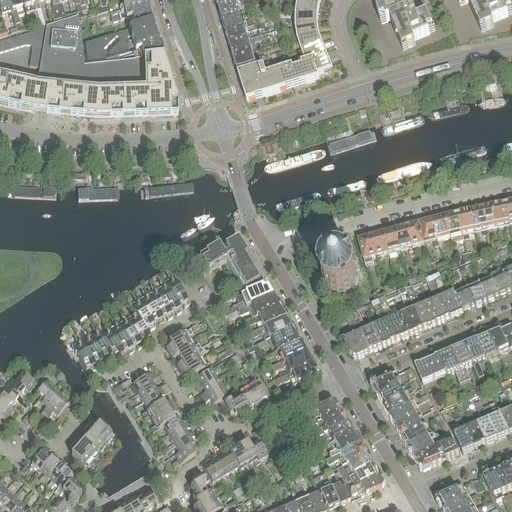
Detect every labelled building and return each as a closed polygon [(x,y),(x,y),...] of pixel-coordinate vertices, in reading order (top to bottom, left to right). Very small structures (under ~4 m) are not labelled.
[(0,0),(0,13),(1,17),(12,14),(7,0),(0,0)] [(22,10),(19,0),(7,0),(12,14),(16,30),(9,32),(10,35),(21,32),(17,18),(24,16),(22,10)] [(37,19),(32,0),(21,0),(24,10),(26,14),(32,13),(34,20),(37,19)] [(39,5),(45,3),(44,0),(32,0),(37,19),(40,28),(45,27),(39,5)] [(55,0),(44,0),(45,3),(52,2),(53,7),(51,8),(55,21),(61,20),(55,0)] [(55,0),(61,20),(65,18),(61,4),(68,2),(67,0),(55,0)] [(78,0),(72,0),(77,14),(82,13),(78,0)] [(82,0),(78,0),(82,13),(86,12),(82,0)] [(106,5),(105,0),(97,0),(100,8),(100,9),(105,8),(105,6),(106,5)] [(128,0),(127,1),(129,7),(122,9),(123,11),(111,15),(112,18),(147,8),(146,5),(146,2),(145,0),(128,0)] [(217,3),(218,11),(238,5),(236,0),(214,0),(215,1),(216,2),(217,3)] [(319,10),(322,1),(319,0),(298,0),(297,4),(319,10)] [(433,30),(427,15),(422,17),(419,9),(413,11),(408,0),(405,0),(377,12),(382,25),(390,21),(401,47),(405,46),(406,50),(415,46),(413,42),(429,35),(429,31),(433,30)] [(457,0),(460,7),(469,3),(479,28),(483,28),(485,32),(494,28),(492,24),(508,17),(507,13),(511,11),(506,0),(457,0)] [(238,5),(218,11),(222,23),(242,17),(239,9),(250,6),(249,1),(242,3),(238,5)] [(318,19),(319,10),(297,4),(295,17),(318,19)] [(107,14),(105,8),(100,9),(100,8),(94,10),(96,17),(107,14)] [(132,19),(134,25),(151,20),(151,19),(152,17),(151,14),(149,13),(148,10),(147,10),(147,8),(112,18),(113,24),(132,19)] [(244,24),(242,17),(222,23),(227,36),(264,25),(263,19),(244,24)] [(295,17),(295,30),(318,28),(318,19),(295,17)] [(42,54),(41,59),(40,65),(39,70),(37,87),(32,114),(34,115),(97,121),(145,119),(143,60),(104,64),(84,66),(81,43),(78,18),(46,28),(46,29),(42,54)] [(160,45),(157,36),(155,30),(153,22),(81,43),(84,66),(106,63),(105,60),(128,53),(124,42),(129,37),(131,37),(135,51),(137,50),(137,51),(160,45)] [(227,36),(230,46),(248,40),(247,35),(266,29),(264,25),(227,36)] [(31,47),(31,52),(42,54),(46,29),(46,28),(45,30),(31,47)] [(319,37),(318,28),(295,30),(297,42),(319,37)] [(45,30),(22,37),(25,47),(31,47),(45,30)] [(19,49),(25,47),(22,37),(16,38),(19,49)] [(322,46),(319,37),(297,42),(301,54),(322,46)] [(16,38),(10,40),(13,50),(19,49),(16,38)] [(7,52),(13,50),(10,40),(4,42),(7,52)] [(230,46),(234,59),(252,53),(248,40),(230,46)] [(160,46),(132,53),(134,60),(164,58),(160,46)] [(313,62),(326,55),(322,46),(301,54),(306,64),(313,62)] [(255,61),(252,53),(234,59),(238,72),(256,67),(270,63),(268,59),(263,61),(262,58),(255,61)] [(326,55),(313,62),(317,77),(330,71),(329,69),(332,68),(326,55)] [(163,58),(143,60),(145,119),(177,118),(177,103),(163,58)] [(288,73),(267,80),(264,71),(261,72),(260,69),(238,76),(247,104),(319,81),(317,77),(313,62),(306,64),(302,66),(303,69),(293,72),(292,69),(287,70),(288,73)] [(0,107),(32,114),(37,87),(0,79),(0,107)] [(486,91),(496,89),(495,83),(484,85),(486,91)] [(507,96),(473,104),(475,112),(509,104),(507,96)] [(388,107),(390,113),(398,110),(396,104),(388,107)] [(468,105),(429,115),(431,123),(470,114),(468,105)] [(424,115),(381,128),(385,138),(427,126),(424,115)] [(374,132),(327,147),(330,158),(377,142),(374,132)] [(317,151),(267,165),(265,167),(264,169),(263,172),(265,173),(267,174),(270,174),(321,160),(323,159),(324,158),(325,157),(325,155),(325,154),(325,153),(324,151),(323,150),(321,150),(319,150),(317,151)] [(488,151),(445,160),(446,169),(490,159),(488,151)] [(424,166),(379,177),(381,186),(427,175),(424,166)] [(364,182),(326,193),(329,201),(367,190),(364,182)] [(182,185),(138,189),(138,198),(183,194),(182,185)] [(14,188),(14,197),(59,198),(59,189),(14,188)] [(77,189),(77,198),(122,199),(122,190),(77,189)] [(316,194),(276,206),(275,208),(274,211),(276,213),(278,214),(318,202),(320,200),(321,197),(319,195),(316,194)] [(503,205),(507,226),(510,226),(509,223),(511,222),(511,202),(511,203),(510,204),(503,205)] [(491,207),(495,229),(507,226),(503,205),(499,206),(497,206),(494,206),(493,207),(491,208),(491,207)] [(489,237),(487,231),(495,229),(491,207),(490,207),(487,208),(485,209),(481,210),(487,237),(489,237)] [(468,213),(473,234),(481,233),(483,238),(487,237),(481,210),(477,211),(475,210),(472,211),(471,212),(468,213)] [(464,242),(463,237),(473,234),(468,213),(467,212),(464,213),(463,214),(456,216),(462,243),(464,242)] [(444,219),(449,240),(457,238),(458,243),(462,243),(456,216),(451,217),(450,216),(447,217),(445,218),(444,219)] [(443,241),(449,240),(444,219),(443,219),(441,219),(439,219),(437,220),(431,222),(438,248),(439,248),(442,254),(446,252),(443,241)] [(419,225),(424,244),(432,242),(434,249),(438,248),(431,222),(426,223),(425,223),(422,224),(420,225),(419,225)] [(407,228),(413,249),(425,246),(424,244),(419,225),(414,227),(412,226),(409,227),(408,228),(407,228)] [(395,232),(400,253),(413,249),(407,228),(402,230),(400,230),(397,230),(396,231),(395,232)] [(383,235),(388,256),(400,253),(395,232),(390,233),(388,233),(385,234),(384,235),(383,235)] [(370,238),(376,259),(388,256),(383,235),(378,236),(376,236),(373,237),(372,238),(370,238)] [(373,265),(372,260),(376,259),(370,238),(363,240),(362,240),(359,241),(358,243),(359,246),(360,247),(364,262),(365,262),(366,267),(373,265)] [(231,244),(224,248),(225,250),(221,252),(218,247),(199,258),(200,260),(193,264),(202,278),(209,274),(208,272),(226,261),(226,260),(230,258),(233,263),(229,265),(244,291),(259,283),(251,270),(254,269),(238,241),(236,241),(231,244)] [(431,265),(436,264),(429,254),(426,254),(428,260),(429,260),(431,265)] [(328,296),(342,299),(355,292),(359,277),(351,265),(337,261),(324,268),(320,283),(328,296)] [(511,266),(502,271),(501,270),(500,270),(511,294),(511,293),(511,266)] [(450,272),(450,271),(448,267),(440,271),(442,275),(450,272)] [(499,277),(491,281),(499,299),(500,298),(502,299),(505,297),(506,296),(511,294),(500,270),(497,271),(499,277)] [(499,299),(491,281),(487,271),(482,273),(485,279),(478,282),(479,286),(487,304),(489,304),(490,304),(493,302),(494,301),(499,299)] [(443,275),(439,277),(444,287),(448,286),(443,275)] [(439,277),(433,280),(450,321),(464,315),(463,314),(455,296),(454,295),(448,298),(444,287),(439,277)] [(410,287),(419,283),(418,279),(409,281),(410,287)] [(435,304),(434,304),(431,302),(428,304),(429,306),(428,307),(437,327),(450,321),(433,280),(426,283),(435,304)] [(175,282),(166,288),(167,290),(178,308),(181,306),(184,310),(189,307),(175,282)] [(479,286),(467,291),(475,309),(477,309),(478,309),(481,308),(482,306),(487,304),(479,286)] [(224,319),(227,318),(271,298),(266,289),(263,288),(240,297),(235,299),(237,307),(226,312),(222,304),(217,307),(224,319)] [(395,293),(393,288),(385,292),(387,296),(387,297),(395,293)] [(412,289),(405,292),(423,333),(437,327),(428,307),(419,311),(420,307),(412,289)] [(178,308),(167,290),(158,295),(170,315),(174,313),(176,317),(181,314),(178,308)] [(475,309),(467,291),(455,296),(463,314),(465,314),(466,314),(469,313),(470,311),(475,309)] [(400,297),(408,315),(401,318),(410,338),(423,333),(405,292),(399,294),(400,297)] [(158,295),(150,300),(162,320),(165,318),(167,323),(173,319),(170,315),(158,295)] [(374,300),(372,295),(357,301),(360,307),(374,300)] [(278,309),(271,298),(227,318),(230,322),(253,313),(256,319),(278,309)] [(150,300),(141,305),(153,325),(156,324),(159,328),(164,325),(162,320),(150,300)] [(385,300),(378,303),(396,344),(410,338),(401,318),(394,321),(385,300)] [(379,325),(384,326),(374,330),(383,350),(396,344),(378,303),(371,306),(379,325)] [(153,325),(141,305),(132,311),(137,319),(144,331),(147,329),(150,333),(155,330),(153,325)] [(259,324),(262,330),(284,321),(278,309),(256,319),(256,320),(232,329),(235,334),(259,324)] [(357,312),(351,315),(370,355),(383,350),(374,330),(367,333),(357,312)] [(355,339),(345,343),(344,343),(353,359),(357,361),(370,355),(351,315),(344,318),(353,337),(355,339)] [(137,319),(128,324),(140,344),(143,342),(146,347),(151,344),(144,331),(137,319)] [(266,335),(268,342),(291,332),(284,321),(262,330),(262,331),(238,340),(239,343),(246,340),(247,342),(266,335)] [(128,324),(119,329),(131,349),(134,347),(137,352),(143,349),(140,344),(128,324)] [(500,333),(510,352),(511,351),(511,330),(511,328),(510,329),(509,328),(506,330),(505,331),(500,333)] [(131,349),(119,329),(111,334),(122,354),(125,352),(128,357),(134,354),(131,349)] [(176,359),(179,363),(200,350),(198,346),(192,350),(186,340),(192,336),(189,332),(168,345),(170,349),(165,351),(171,362),(176,359)] [(273,347),(276,355),(297,345),(297,344),(298,344),(291,332),(268,342),(269,342),(246,351),(248,356),(258,351),(258,353),(273,347)] [(508,365),(503,355),(509,352),(509,353),(510,352),(500,333),(499,333),(498,333),(495,334),(494,336),(489,338),(499,357),(504,367),(508,365)] [(111,334),(102,340),(113,359),(117,357),(120,363),(125,359),(122,354),(111,334)] [(102,340),(100,337),(97,339),(95,336),(90,339),(92,342),(103,361),(106,359),(109,363),(114,360),(113,359),(102,340)] [(478,343),(488,362),(498,356),(498,357),(499,357),(489,338),(488,338),(487,338),(484,339),(483,340),(478,343)] [(83,348),(94,367),(98,365),(101,369),(106,366),(103,361),(92,342),(88,344),(86,341),(81,344),(83,348)] [(489,390),(478,364),(486,360),(487,362),(488,362),(478,343),(477,342),(473,344),(472,344),(469,345),(468,346),(465,347),(473,366),(484,392),(489,390)] [(298,346),(297,345),(276,355),(276,356),(261,362),(264,367),(281,360),(283,366),(305,356),(301,349),(301,350),(299,346),(298,346)] [(91,374),(96,371),(94,367),(83,348),(79,350),(77,346),(71,350),(86,375),(87,375),(85,372),(89,370),(91,374)] [(471,383),(465,370),(473,366),(465,347),(461,349),(459,349),(456,350),(455,352),(452,353),(469,394),(471,397),(474,396),(469,384),(471,383)] [(200,350),(179,363),(180,366),(176,369),(182,379),(186,376),(189,380),(211,368),(208,364),(202,367),(196,357),(202,354),(200,350)] [(232,355),(230,351),(218,358),(220,362),(232,355)] [(439,359),(447,377),(457,373),(458,376),(456,377),(460,388),(462,387),(465,396),(469,394),(452,353),(448,354),(447,354),(444,356),(443,357),(439,359)] [(287,371),(289,376),(311,366),(305,356),(283,366),(270,372),(272,376),(287,371)] [(423,385),(446,376),(447,377),(439,359),(435,360),(435,361),(419,368),(419,367),(415,369),(416,372),(423,385)] [(311,367),(311,366),(289,376),(289,377),(278,382),(273,384),(276,389),(293,382),(295,387),(315,379),(317,376),(314,371),(313,371),(311,367)] [(409,383),(416,380),(411,370),(404,373),(409,383)] [(198,393),(202,390),(217,382),(212,372),(197,381),(200,386),(195,388),(198,393)] [(23,376),(17,384),(29,395),(33,391),(35,393),(41,386),(35,381),(32,384),(23,376)] [(133,387),(138,396),(153,387),(150,382),(154,380),(152,376),(133,387)] [(372,390),(377,399),(403,386),(396,377),(373,387),(373,386),(372,390)] [(511,389),(511,387),(511,385),(508,379),(501,383),(505,392),(511,389)] [(30,396),(29,395),(17,384),(13,380),(6,389),(19,400),(23,396),(26,399),(30,396)] [(241,402),(249,414),(252,412),(255,416),(266,411),(263,406),(267,403),(254,381),(250,384),(253,388),(243,395),(240,390),(236,392),(241,402)] [(53,392),(57,389),(48,382),(36,395),(41,399),(33,408),(37,411),(42,406),(41,405),(53,392)] [(195,401),(197,404),(222,390),(217,382),(202,390),(205,395),(195,401)] [(268,403),(272,400),(262,384),(258,386),(268,403)] [(153,387),(138,396),(143,404),(168,389),(166,386),(156,391),(153,387)] [(377,399),(384,410),(409,397),(408,397),(414,393),(412,390),(406,393),(403,386),(377,399)] [(6,389),(0,395),(0,396),(12,408),(16,403),(25,412),(28,408),(19,400),(6,389)] [(171,394),(168,389),(143,404),(148,413),(142,416),(143,417),(164,405),(161,400),(171,394)] [(221,403),(228,399),(222,390),(197,404),(199,408),(209,402),(213,408),(221,403)] [(46,409),(38,418),(41,421),(61,399),(53,393),(53,392),(41,405),(42,406),(46,409)] [(505,411),(499,414),(508,437),(511,435),(511,411),(505,395),(499,397),(505,411)] [(0,422),(2,420),(6,423),(14,415),(9,411),(12,408),(0,396),(0,422)] [(421,405),(429,401),(426,396),(419,401),(421,405)] [(384,410),(390,421),(415,408),(409,397),(384,410)] [(61,399),(41,421),(45,424),(52,415),(57,419),(58,418),(61,415),(64,412),(69,407),(72,403),(71,402),(68,405),(61,399)] [(221,403),(229,416),(229,417),(235,419),(238,417),(232,407),(228,399),(221,403)] [(232,407),(238,417),(243,414),(245,417),(249,414),(241,402),(232,407)] [(482,421),(475,424),(485,447),(497,442),(483,410),(480,403),(475,405),(482,421)] [(163,429),(174,422),(172,419),(177,416),(170,405),(166,408),(164,405),(143,417),(145,420),(150,417),(156,427),(151,430),(153,435),(163,429)] [(310,423),(303,427),(306,431),(316,425),(317,426),(339,414),(334,406),(335,406),(330,405),(310,414),(313,420),(310,422),(310,423)] [(495,405),(483,410),(497,442),(508,437),(499,414),(495,405)] [(396,432),(421,419),(415,408),(390,421),(396,432)] [(471,426),(464,429),(474,452),(485,447),(475,424),(468,408),(464,410),(471,426)] [(66,420),(69,416),(67,415),(64,412),(61,415),(66,420)] [(346,426),(339,414),(317,426),(321,432),(310,439),(312,442),(324,435),(324,436),(346,426)] [(30,424),(33,420),(28,416),(25,419),(30,424)] [(178,420),(174,422),(163,429),(168,437),(193,422),(191,418),(181,424),(178,420)] [(30,424),(25,419),(22,423),(27,427),(30,424)] [(427,429),(421,419),(396,432),(402,442),(427,429)] [(474,452),(464,429),(460,419),(455,422),(459,431),(452,434),(453,437),(462,454),(462,456),(474,452)] [(63,423),(59,420),(55,425),(58,428),(63,423)] [(168,437),(173,446),(187,438),(186,437),(192,434),(191,432),(186,434),(185,433),(196,427),(193,422),(168,437)] [(448,432),(443,422),(438,424),(444,434),(448,432)] [(50,427),(55,432),(58,428),(55,425),(53,424),(50,427)] [(112,438),(98,427),(95,430),(91,426),(83,435),(88,439),(85,442),(98,453),(112,438)] [(329,446),(329,447),(352,436),(346,426),(324,436),(327,441),(322,444),(323,446),(317,450),(319,453),(329,446)] [(55,432),(50,427),(49,428),(47,430),(52,435),(55,432)] [(409,453),(433,440),(427,429),(402,442),(409,453)] [(173,446),(178,455),(193,446),(191,442),(195,439),(192,434),(186,437),(187,438),(173,446)] [(352,436),(329,447),(333,453),(328,455),(330,459),(358,446),(352,436)] [(409,453),(415,464),(439,451),(433,440),(409,453)] [(71,458),(84,469),(98,453),(85,442),(82,445),(78,442),(70,450),(74,454),(71,458)] [(233,453),(229,455),(238,471),(242,477),(246,475),(244,470),(253,465),(255,469),(259,466),(258,464),(247,445),(243,448),(240,442),(230,448),(233,453)] [(258,464),(267,459),(259,444),(253,447),(251,443),(247,445),(258,464)] [(439,451),(415,464),(420,472),(424,473),(430,470),(446,463),(461,457),(460,455),(454,443),(439,451)] [(193,446),(178,455),(174,457),(177,463),(180,466),(195,457),(192,452),(196,450),(193,446)] [(342,459),(346,466),(364,457),(358,446),(330,459),(326,462),(329,467),(342,459)] [(52,460),(51,459),(47,456),(50,452),(46,449),(32,466),(40,473),(52,460)] [(230,476),(238,471),(229,455),(224,458),(222,454),(218,457),(220,461),(230,476)] [(59,466),(58,466),(54,463),(58,459),(54,455),(51,459),(52,460),(40,473),(44,476),(39,482),(42,485),(47,479),(48,480),(59,466)] [(364,457),(346,466),(334,473),(336,476),(340,474),(344,481),(370,468),(364,457)] [(209,462),(212,466),(213,465),(222,481),(230,476),(220,461),(216,463),(213,459),(209,462)] [(55,486),(66,473),(62,469),(65,466),(62,462),(59,466),(48,480),(51,483),(46,489),(50,492),(55,486)] [(200,467),(206,476),(207,476),(210,482),(209,482),(212,487),(222,481),(213,465),(212,466),(207,468),(205,464),(200,467)] [(14,468),(9,473),(13,476),(18,471),(14,468)] [(25,468),(20,473),(24,476),(29,471),(25,468)] [(370,468),(344,481),(340,483),(343,488),(350,483),(354,490),(377,478),(370,468)] [(63,493),(72,482),(74,480),(70,476),(73,472),(69,469),(66,473),(55,486),(59,490),(54,496),(57,498),(63,493)] [(511,473),(510,469),(502,472),(502,473),(498,475),(511,505),(511,473)] [(87,475),(93,480),(96,476),(90,471),(87,475)] [(300,484),(304,494),(306,494),(302,482),(303,481),(300,474),(297,476),(300,484)] [(487,486),(496,506),(502,503),(506,511),(511,511),(511,505),(498,475),(492,478),(491,478),(490,478),(489,478),(488,478),(487,479),(486,479),(485,480),(485,481),(484,481),(487,486)] [(207,476),(206,476),(191,485),(190,489),(192,493),(201,487),(209,482),(210,482),(207,476)] [(354,490),(346,494),(348,499),(357,494),(360,500),(381,491),(382,487),(377,478),(354,490)] [(331,511),(337,510),(329,491),(328,492),(323,479),(313,483),(318,495),(324,511),(331,511)] [(482,481),(471,486),(477,497),(487,492),(482,481)] [(71,500),(78,492),(74,488),(76,486),(72,482),(63,493),(71,500)] [(192,499),(195,503),(206,497),(201,487),(192,493),(195,498),(192,499)] [(331,490),(329,491),(337,510),(350,504),(348,499),(346,494),(345,491),(341,492),(339,488),(331,491),(331,490)] [(216,491),(206,497),(195,503),(197,507),(192,510),(192,511),(223,511),(227,510),(225,505),(218,509),(212,499),(219,495),(216,491)] [(443,511),(463,503),(457,491),(439,499),(438,503),(443,511)] [(0,511),(2,511),(3,511),(14,499),(6,492),(0,498),(0,511)] [(70,511),(81,499),(81,494),(78,492),(71,500),(65,507),(64,508),(68,511),(70,511)] [(487,492),(477,497),(479,501),(489,497),(487,492)] [(305,494),(304,495),(310,511),(324,511),(318,495),(307,499),(305,494)] [(293,500),(295,505),(297,511),(310,511),(304,495),(293,500)] [(14,511),(21,505),(14,499),(3,511),(14,511)] [(129,511),(141,511),(137,503),(135,500),(130,503),(127,499),(123,502),(125,506),(126,505),(129,511)] [(153,510),(154,511),(162,511),(155,500),(151,499),(147,501),(153,510)] [(149,511),(153,510),(147,501),(143,504),(141,501),(137,503),(141,511),(149,511)] [(53,511),(68,511),(64,508),(65,507),(59,503),(52,511),(53,511)] [(443,511),(468,511),(463,503),(443,511)]
